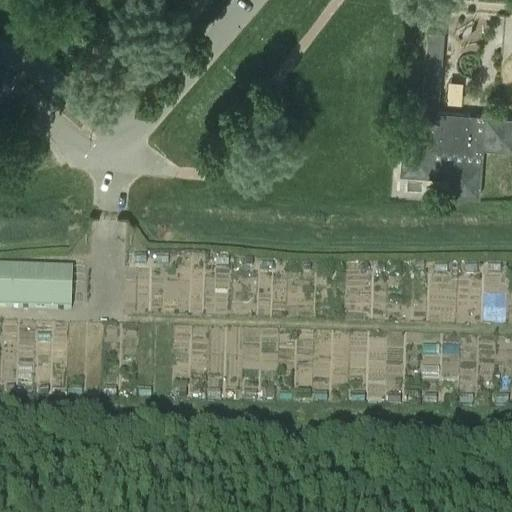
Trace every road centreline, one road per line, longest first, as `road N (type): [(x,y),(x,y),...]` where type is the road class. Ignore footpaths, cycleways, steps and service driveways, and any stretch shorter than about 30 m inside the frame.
road 1 (residential): [(248,0),(126,141)]
road 2 (residential): [(0,85),(92,154),(110,154),(126,141)]
road 3 (residential): [(126,141),(0,54)]
